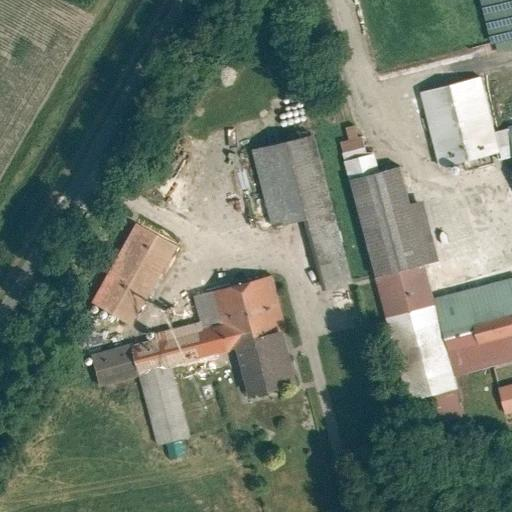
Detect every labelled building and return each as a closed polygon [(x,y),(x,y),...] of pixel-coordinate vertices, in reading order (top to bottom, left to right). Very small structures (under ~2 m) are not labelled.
[(511,53),(511,0),(478,0),(490,48),(494,47),(497,58),(511,53)] [(480,79),(420,94),(438,170),(499,156),(480,79)] [(350,138),(342,140),(345,158),(367,153),(360,123),(347,126),(350,138)] [(309,134),(253,149),(274,227),(306,219),(324,288),(348,282),(309,134)] [(130,220),(78,310),(124,336),(175,246),(130,220)] [(511,314),(511,278),(436,299),(426,267),(378,281),(411,405),(456,391),(454,379),(511,362),(511,335),(485,344),(479,324),(511,314)] [(235,339),(282,327),(269,277),(216,290),(224,320),(204,325),(201,317),(162,327),(164,337),(90,356),(97,386),(142,374),(159,441),(189,434),(171,366),(237,349),(235,339)] [(511,314),(479,324),(485,344),(511,335),(511,314)] [(290,360),(282,327),(235,339),(237,349),(248,391),(300,378),(295,359),(290,360)] [(506,413),(511,411),(511,382),(500,385),(506,413)]
